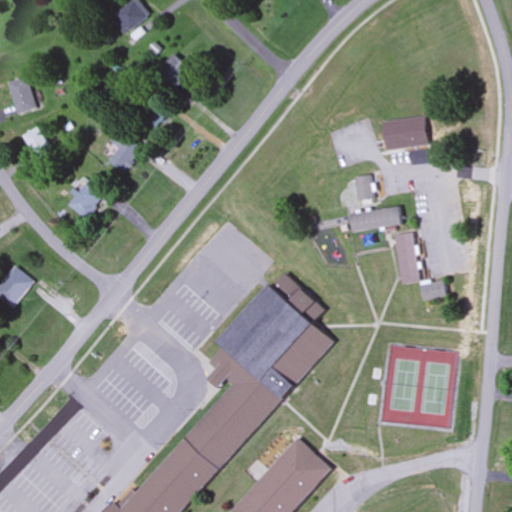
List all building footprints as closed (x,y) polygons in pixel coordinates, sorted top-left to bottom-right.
[(123,34),(150,17),(139,0),(137,0),(112,16),(123,34)] [(159,79),(184,90),(194,67),(169,57),(159,79)] [(35,109),(26,77),(7,82),(16,114),(35,109)] [(384,121),(387,151),(430,146),(426,116),(384,121)] [(22,135),(36,161),(52,153),(38,127),(22,135)] [(143,150),(123,130),(112,142),(120,149),(109,160),(122,173),(143,150)] [(375,200),(372,176),(356,178),(359,202),(375,200)] [(85,219),(106,195),(90,180),(68,204),(85,219)] [(351,215),(353,233),(403,226),(400,208),(351,215)] [(422,283),(414,234),(396,237),(403,285),(422,283)] [(0,286),(0,297),(13,308),(34,283),(16,267),(0,286)] [(279,270),(325,312),(315,323),(335,341),(224,468),(188,436),(236,384),(210,361),(224,345),(218,339),(279,270)] [(422,287),(425,302),(448,297),(445,282),(422,287)] [(188,436),(119,511),(293,511),(332,469),(297,438),(230,511),(185,511),(224,468),(188,436)]
